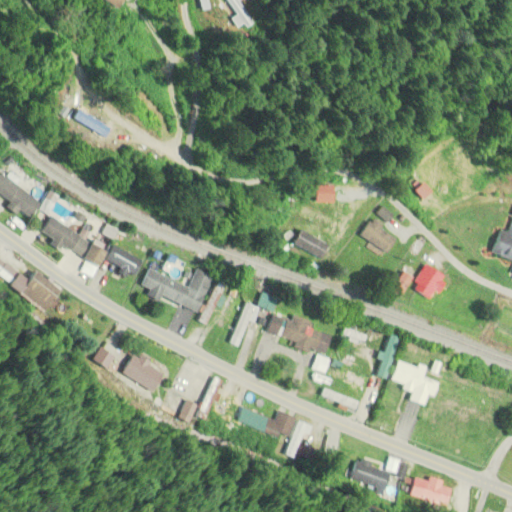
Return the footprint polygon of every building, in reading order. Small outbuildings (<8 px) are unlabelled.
[(101,0),(115,10),(122,0),(101,0)] [(193,0),(196,11),(206,9),(204,0),(193,0)] [(222,0),(232,15),(226,19),(231,28),(237,24),(239,28),(250,22),(237,1),(238,0),(222,0)] [(64,119),(72,108),(103,129),(96,140),(64,119)] [(0,171),(4,167),(19,178),(15,183),(38,201),(24,219),(7,205),(11,200),(3,200),(0,197),(0,171)] [(409,191),(418,202),(430,192),(420,181),(409,191)] [(313,183),(312,204),(332,205),(333,184),(313,183)] [(296,216),(328,232),(333,222),(301,206),(296,216)] [(46,216),(36,231),(86,268),(97,254),(46,216)] [(355,231),(377,255),(391,242),(369,219),(355,231)] [(511,221),(508,220),(502,234),(493,231),(485,254),(511,264),(507,276),(511,278),(511,221)] [(133,276),(137,256),(103,249),(99,270),(133,276)] [(56,292),(29,270),(21,280),(0,263),(0,278),(5,282),(3,285),(39,313),(56,292)] [(429,292),(434,295),(443,279),(420,265),(406,289),(424,300),(429,292)] [(155,297),(193,313),(207,277),(193,272),(186,288),(142,269),(135,286),(143,289),(140,296),(153,301),(155,297)] [(386,293),(398,298),(407,278),(396,273),(386,293)] [(286,321),(267,315),(261,334),(321,354),(327,336),(305,329),(307,322),(288,316),(286,321)] [(102,370),(110,358),(94,349),(87,361),(102,370)] [(158,375),(130,353),(116,371),(145,392),(158,375)] [(316,385),(325,360),(313,355),(303,380),(316,385)] [(401,401),(421,408),(430,382),(419,378),(421,371),(391,360),(383,382),(405,390),(401,401)] [(201,421),(221,384),(210,379),(190,416),(201,421)] [(486,410),(489,403),(458,390),(455,396),(486,410)] [(194,408),(184,403),(177,416),(187,422),(194,408)] [(284,440),(292,418),(273,412),(271,420),(237,407),(232,422),(284,440)] [(308,427),(295,422),(284,455),(297,459),(308,427)] [(345,478),(377,493),(386,473),(397,478),(398,475),(391,472),(394,465),(400,468),(401,466),(386,460),(381,472),(353,460),(345,478)] [(404,494),(442,507),(448,489),(409,476),(404,494)]
